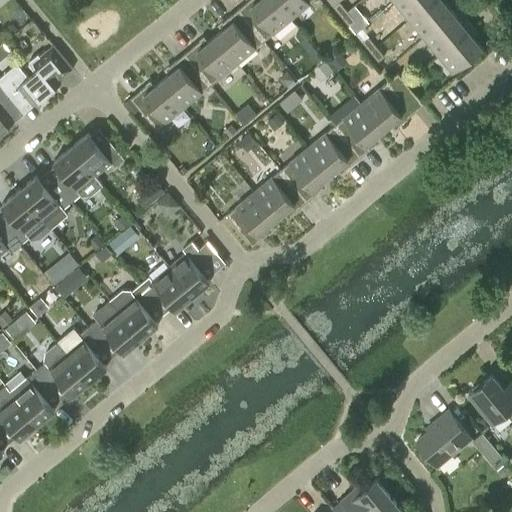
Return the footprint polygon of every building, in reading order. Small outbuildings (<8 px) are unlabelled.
[(264,40),(291,18),(275,0),(248,0),(238,9),(264,40)] [(275,0),(291,18),(313,0),(275,0)] [(328,0),(341,15),(347,11),(339,1),(340,0),(328,0)] [(395,0),(394,2),(408,19),(431,0),(395,0)] [(431,0),(408,19),(423,37),(453,12),(445,2),(446,0),(431,0)] [(237,63),(264,40),(238,9),(223,21),(223,22),(223,29),(215,35),(237,63)] [(355,20),(347,11),(341,15),(349,25),(355,20)] [(453,12),(423,37),(437,55),(471,26),(465,19),(461,22),(453,12)] [(478,34),(471,26),(437,55),(452,73),(482,48),(474,37),(478,34)] [(211,85),(237,63),(215,35),(207,42),(200,41),(200,40),(184,53),(211,85)] [(362,41),(370,51),(376,46),(368,36),(362,41)] [(0,84),(24,113),(61,82),(59,80),(73,69),(52,44),(39,55),(37,54),(29,60),(29,64),(35,71),(28,77),(19,66),(14,66),(0,76),(0,84)] [(384,56),(376,46),(370,51),(378,60),(384,56)] [(346,61),(338,51),(328,59),(336,69),(346,61)] [(169,73),(161,80),(184,107),(211,85),(184,53),(169,66),(170,67),(169,73)] [(333,70),(325,60),(312,71),(320,81),(333,70)] [(398,72),(388,81),(397,91),(407,83),(398,72)] [(289,73),(284,77),(284,82),(288,87),(295,81),(289,73)] [(156,129),(184,107),(161,80),(153,86),(147,86),(146,85),(130,98),(156,129)] [(388,81),(361,103),(383,130),(391,123),(398,124),(399,125),(414,112),(397,91),(388,81)] [(407,83),(397,91),(414,112),(424,104),(407,83)] [(0,132),(24,113),(0,84),(0,132)] [(375,136),(383,130),(361,103),(334,125),(360,157),(376,144),(375,143),(375,136)] [(274,129),(283,122),(276,112),(266,120),(274,129)] [(224,132),(229,138),(237,131),(232,125),(224,132)] [(334,125),(307,147),(330,174),(337,168),(344,168),(345,169),(360,157),(334,125)] [(97,144),(88,133),(70,147),(94,176),(111,162),(114,166),(124,158),(106,137),(97,144)] [(257,142),(249,133),(241,139),(249,149),(257,142)] [(53,161),(63,173),(54,180),(72,201),(80,194),(82,197),(91,195),(102,185),(94,176),(70,147),(53,161)] [(322,180),(330,174),(307,147),(280,169),(307,201),(322,188),(321,187),(322,180)] [(280,169),(254,191),(276,218),(284,212),(290,213),(291,214),(307,201),(280,169)] [(45,187),(36,176),(19,190),(50,228),(67,214),(63,208),(72,201),(54,180),(45,187)] [(136,199),(144,209),(165,191),(157,181),(136,199)] [(2,204),(11,216),(2,223),(20,244),(29,237),(31,239),(39,237),(50,228),(19,190),(2,204)] [(268,225),(276,218),(254,191),(226,214),(252,246),(268,233),(268,232),(268,225)] [(164,210),(171,210),(178,205),(169,194),(159,203),(164,210)] [(130,221),(122,212),(113,219),(121,229),(130,221)] [(0,224),(0,253),(8,248),(11,251),(20,244),(2,223),(0,224)] [(88,241),(95,249),(103,243),(96,235),(88,241)] [(126,246),(117,235),(108,243),(117,254),(126,246)] [(182,248),(185,252),(169,266),(193,295),(210,281),(200,269),(218,254),(208,241),(198,249),(192,241),(182,248)] [(105,245),(96,253),(103,261),(112,253),(105,245)] [(69,252),(44,272),(54,284),(79,264),(69,252)] [(55,285),(63,295),(88,275),(80,265),(55,285)] [(152,280),(149,276),(140,284),(157,305),(166,298),(176,309),(193,295),(169,266),(152,280)] [(158,324),(148,312),(157,305),(140,284),(132,290),(123,289),(109,300),(117,309),(141,338),(158,324)] [(30,306),(38,316),(49,308),(40,297),(30,306)] [(114,340),(124,352),(141,338),(117,309),(100,323),(97,319),(88,327),(105,348),(114,340)] [(0,323),(2,326),(11,319),(5,311),(0,315),(0,323)] [(16,319),(26,330),(35,322),(26,311),(16,319)] [(77,333),(69,333),(58,342),(89,381),(106,367),(97,355),(105,348),(88,327),(79,334),(77,333)] [(62,383),(72,395),(89,381),(58,342),(57,343),(64,352),(48,366),(45,362),(36,369),(54,391),(62,383)] [(54,409),(45,398),(54,391),(36,369),(27,377),(30,381),(13,395),(37,424),(54,409)] [(511,399),(492,375),(469,394),(492,423),(506,411),(511,418),(511,399)] [(11,426),(20,438),(37,424),(13,395),(6,385),(0,389),(0,431),(2,433),(11,426)] [(416,441),(436,465),(471,437),(449,410),(433,423),(435,426),(416,441)] [(482,433),(472,441),(492,464),(501,456),(482,433)] [(506,467),(500,461),(494,466),(500,472),(506,467)] [(404,511),(405,511),(377,478),(358,493),(355,488),(341,500),(351,511),(404,511)]
